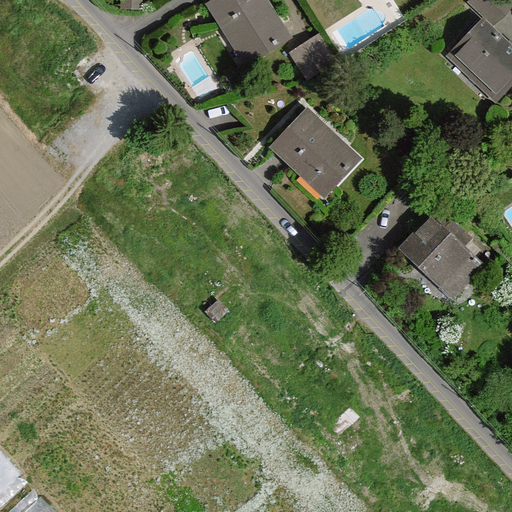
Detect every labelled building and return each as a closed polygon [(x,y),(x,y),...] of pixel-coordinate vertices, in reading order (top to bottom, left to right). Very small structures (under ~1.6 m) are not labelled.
[(290,33),(266,0),(218,0),(211,5),(232,37),(238,33),(255,58),(290,33)] [(507,0),(472,0),(472,1),(495,23),(511,4),(507,0)] [(511,47),(485,22),(456,53),(501,95),(511,83),(511,47)] [(321,36),(294,52),(310,79),(337,62),(321,36)] [(359,160),(309,112),(276,147),(304,174),(309,168),(332,189),(359,160)] [(432,219),(403,250),(443,286),(472,255),(462,246),(469,238),(448,218),(440,226),(432,219)] [(482,264),(472,255),(443,286),(453,296),(482,264)]
